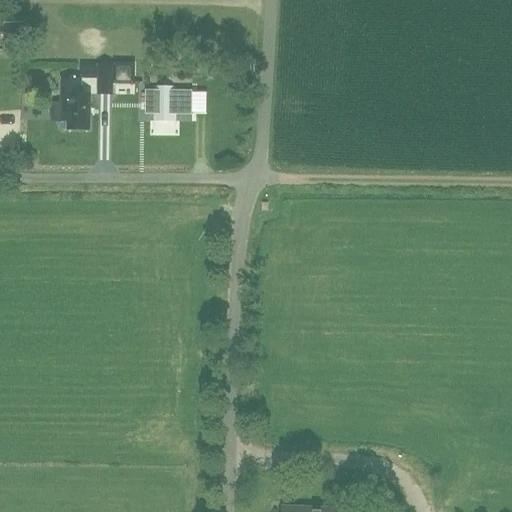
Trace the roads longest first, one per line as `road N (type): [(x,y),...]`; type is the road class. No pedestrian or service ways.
road 1 (unclassified): [(228,511),(242,222),(251,183)]
road 2 (unclassified): [(511,184),(251,183)]
road 3 (unclassified): [(251,183),(271,0)]
